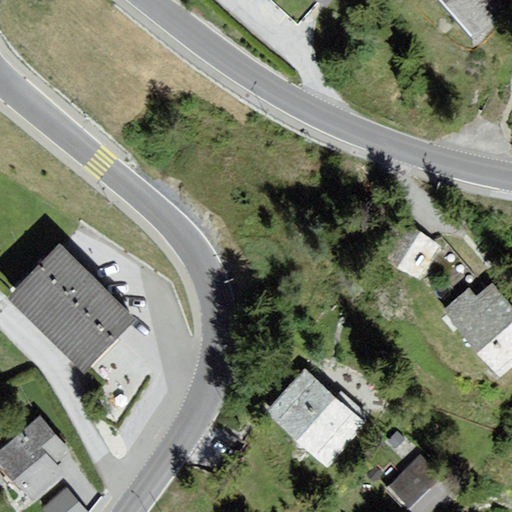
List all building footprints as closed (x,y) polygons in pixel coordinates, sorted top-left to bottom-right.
[(511,1),(511,0),(429,0),(466,47),(511,11),(511,1)] [(379,255),(413,279),(435,247),(401,224),(379,255)] [(57,243),(9,292),(84,366),(133,316),(57,243)] [(438,313),(483,372),(511,350),(511,312),(485,277),(438,313)] [(268,411),(328,461),(363,420),(304,370),(268,411)] [(0,448),(0,462),(34,501),(66,473),(56,462),(70,450),(39,414),(0,448)] [(389,483),(416,511),(427,511),(451,489),(418,455),(389,483)] [(87,511),(67,487),(43,507),(46,511),(87,511)]
